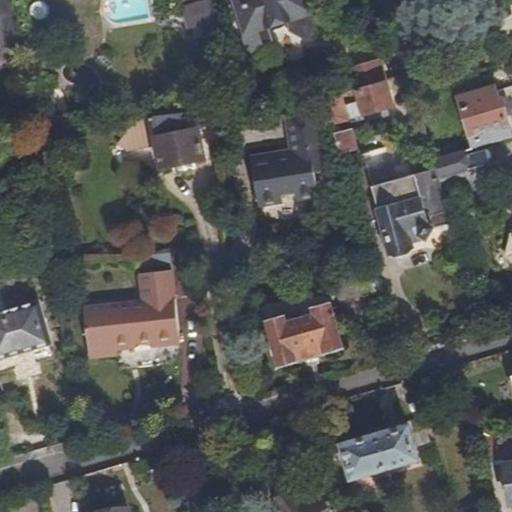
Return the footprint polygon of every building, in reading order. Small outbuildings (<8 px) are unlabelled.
[(25,49),(10,0),(0,0),(0,19),(10,53),(25,49)] [(209,0),(199,0),(184,4),(190,29),(203,25),(205,32),(217,29),(209,0)] [(234,0),(239,15),(309,0),(308,0),(234,0)] [(309,0),(239,15),(249,49),(273,42),(268,25),(289,19),(292,31),(307,39),(316,23),(309,0)] [(0,69),(14,65),(10,53),(0,19),(0,69)] [(244,85),(229,34),(222,36),(237,87),(244,85)] [(355,90),(387,81),(380,60),(348,70),(355,90)] [(395,106),(387,81),(355,90),(325,99),(332,124),(350,119),(349,118),(364,113),(365,114),(395,106)] [(483,146),(511,137),(511,135),(502,99),(498,100),(493,87),(460,98),(474,149),(483,146)] [(275,160),(274,154),(249,159),(259,206),(282,201),(280,191),(295,188),(297,198),(317,194),(312,171),(324,168),(313,110),(284,116),(291,150),(292,156),(275,160)] [(180,116),(125,124),(126,135),(119,143),(128,151),(156,146),(161,168),(205,158),(199,131),(184,133),(180,116)] [(432,148),(425,122),(409,127),(416,152),(432,148)] [(75,130),(50,133),(42,135),(44,164),(56,162),(55,146),(76,143),(75,130)] [(351,130),(334,134),(340,154),(356,150),(351,130)] [(487,160),(483,146),(474,149),(464,152),(468,166),(487,160)] [(291,150),(274,154),(275,160),(292,156),(291,150)] [(438,170),(447,201),(491,188),(486,166),(469,171),(468,166),(464,152),(435,160),(438,170)] [(345,172),(360,225),(381,218),(385,233),(383,237),(385,248),(389,250),(391,253),(394,253),(398,255),(408,253),(409,249),(414,247),(412,242),(424,239),(427,240),(435,228),(453,223),(447,201),(438,170),(371,188),(365,166),(345,172)] [(172,251),(139,254),(141,264),(173,261),(172,251)] [(117,343),(134,341),(154,338),(155,343),(183,340),(174,268),(142,271),(145,299),(84,307),(90,356),(118,353),(118,348),(117,343)] [(379,292),(372,268),(357,272),(363,296),(379,292)] [(363,296),(357,272),(335,279),(342,302),(363,296)] [(0,314),(0,359),(52,345),(40,303),(0,314)] [(302,320),(313,359),(343,351),(331,304),(315,309),(316,316),(302,320)] [(240,307),(225,311),(229,334),(245,331),(240,307)] [(281,368),(313,359),(302,320),(288,324),(286,317),(268,323),(281,368)] [(436,390),(416,397),(423,417),(425,423),(444,418),(436,390)] [(425,423),(423,417),(385,428),(386,432),(341,445),(351,478),(419,458),(415,445),(430,440),(425,423)] [(419,458),(434,454),(430,440),(415,445),(419,458)] [(274,508),(276,511),(338,511),(324,487),(300,499),(297,495),(274,508)]
